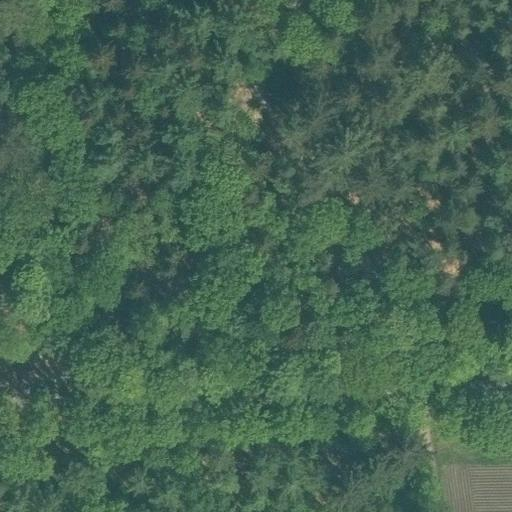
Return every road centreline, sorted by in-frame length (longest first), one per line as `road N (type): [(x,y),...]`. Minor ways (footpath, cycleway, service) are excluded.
road 1 (tertiary): [(511,391),(0,398)]
road 2 (track): [(52,0),(44,357)]
road 3 (track): [(252,86),(43,371)]
